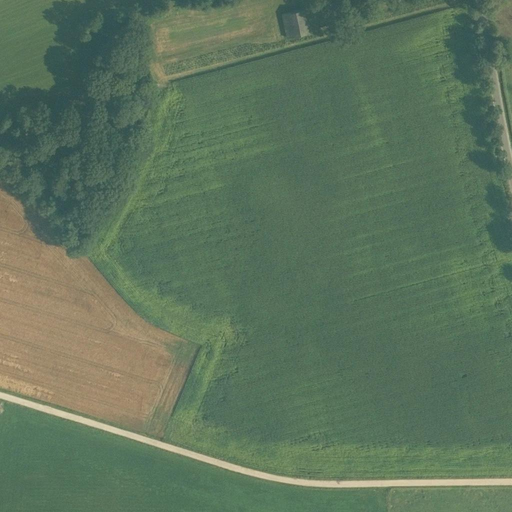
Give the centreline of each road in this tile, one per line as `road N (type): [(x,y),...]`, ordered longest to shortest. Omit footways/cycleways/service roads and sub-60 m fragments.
road 1 (track): [(0,396),(241,472),(306,483),(511,482)]
road 2 (unclassified): [(511,175),(477,0)]
